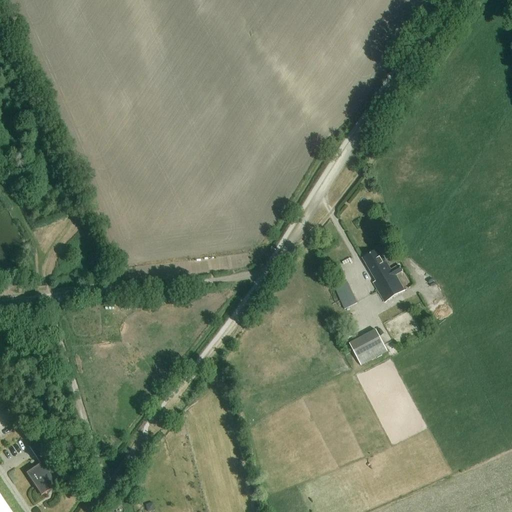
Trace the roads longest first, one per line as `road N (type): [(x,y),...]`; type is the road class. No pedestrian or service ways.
road 1 (track): [(279,261),(331,212),(483,0)]
road 2 (track): [(279,261),(452,0)]
road 3 (track): [(272,269),(48,295)]
road 4 (track): [(138,446),(272,269)]
road 5 (track): [(107,489),(48,295)]
